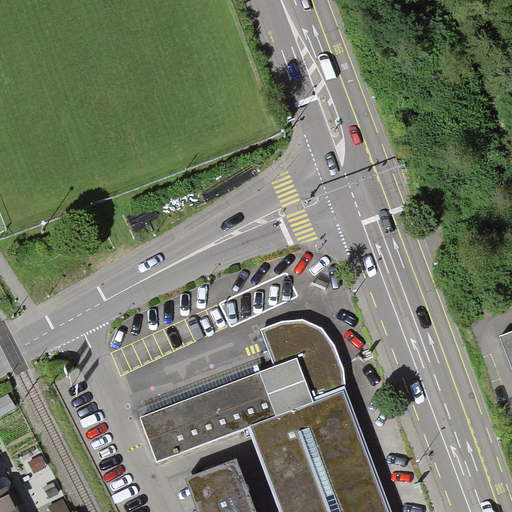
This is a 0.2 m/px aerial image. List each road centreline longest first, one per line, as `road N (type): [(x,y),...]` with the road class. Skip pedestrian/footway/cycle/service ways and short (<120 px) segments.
road 1 (tertiary): [(0,359),(206,247),(362,181)]
road 2 (secondary): [(490,511),(362,181)]
road 3 (secondary): [(362,181),(292,0)]
